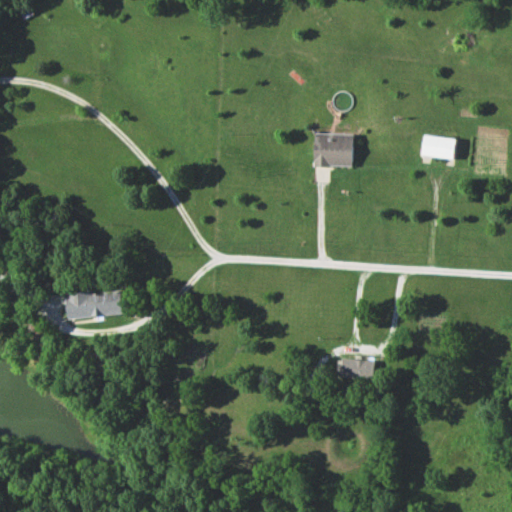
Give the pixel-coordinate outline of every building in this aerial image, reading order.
[(356,135),(317,133),(316,166),(354,168),(356,135)] [(425,157),(457,158),(457,138),(425,137),(425,157)] [(0,276),(9,284),(21,269),(11,261),(0,274),(0,276)] [(70,319),(124,313),(121,289),(68,295),(70,319)] [(376,360),(344,360),(344,378),(376,378),(376,360)] [(326,373),(310,373),(310,393),(326,393),(326,373)]
